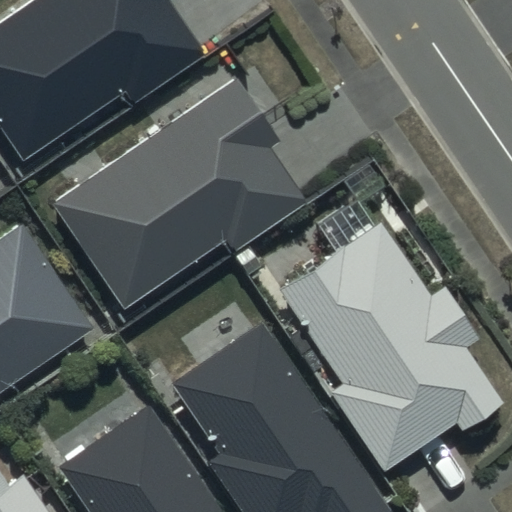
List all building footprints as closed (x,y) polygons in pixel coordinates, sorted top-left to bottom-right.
[(33,0),(0,23),(0,124),(23,158),(124,88),(134,102),(206,53),(170,2),(172,0),(33,0)] [(238,79),(55,205),(126,307),(227,238),(237,252),(309,202),(273,151),(283,144),(238,79)] [(382,217),(278,287),(345,385),(332,393),(385,471),(457,423),(462,431),(505,402),(470,349),(483,340),(445,285),(434,293),(382,217)] [(22,222),(0,237),(0,392),(94,328),(22,222)] [(395,511),(261,320),(172,382),(223,455),(210,464),(243,511),(395,511)] [(224,511),(149,404),(60,466),(92,511),(224,511)] [(49,511),(24,475),(0,490),(0,511),(49,511)]
